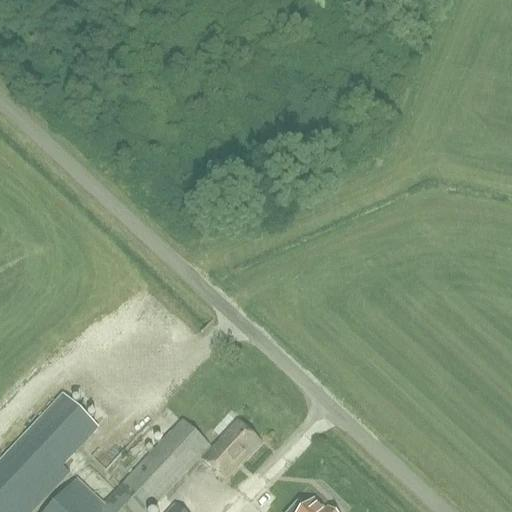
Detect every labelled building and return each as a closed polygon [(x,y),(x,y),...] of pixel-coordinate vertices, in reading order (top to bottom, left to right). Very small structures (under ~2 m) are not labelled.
[(228,401),(242,414),(257,397),(243,384),(228,401)] [(206,491),(265,445),(249,424),(189,470),(206,491)] [(145,485),(159,498),(211,445),(192,427),(147,471),(139,463),(124,479),(138,493),(145,485)] [(111,470),(129,457),(119,444),(101,457),(111,470)] [(329,511),(328,511),(327,511),(323,511),(314,503),(307,511),(298,503),(289,511),(329,511)]
